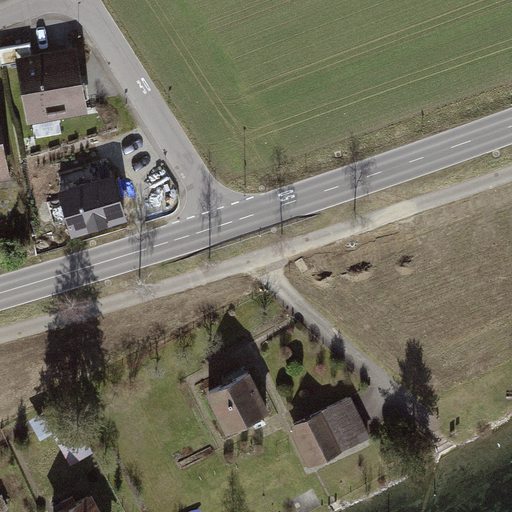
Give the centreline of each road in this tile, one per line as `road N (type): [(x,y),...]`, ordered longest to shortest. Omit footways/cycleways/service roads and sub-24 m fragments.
road 1 (secondary): [(226,226),(511,126)]
road 2 (track): [(257,260),(475,466)]
road 3 (residential): [(84,0),(226,226)]
road 4 (secondary): [(0,293),(226,226)]
